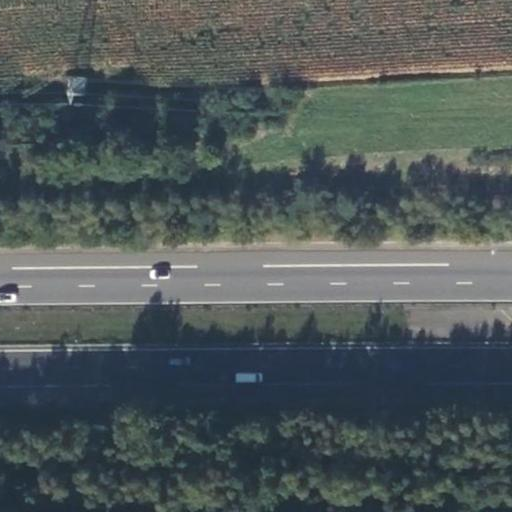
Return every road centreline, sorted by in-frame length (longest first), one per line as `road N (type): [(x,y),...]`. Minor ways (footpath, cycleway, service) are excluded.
road 1 (trunk): [(511,283),(0,285)]
road 2 (trunk): [(0,367),(511,365)]
